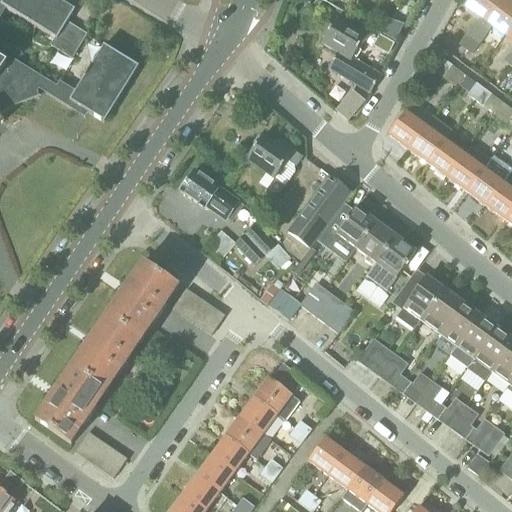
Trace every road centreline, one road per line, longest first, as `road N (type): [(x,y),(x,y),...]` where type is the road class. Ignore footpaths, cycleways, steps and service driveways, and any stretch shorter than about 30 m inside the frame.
road 1 (residential): [(493,511),(251,314)]
road 2 (residential): [(115,511),(251,314)]
road 3 (tertiary): [(0,373),(117,204)]
road 4 (residential): [(511,292),(355,159)]
road 5 (tertiary): [(117,204),(222,45)]
road 6 (residential): [(355,159),(444,0)]
road 7 (residential): [(355,159),(222,45)]
road 8 (residential): [(251,314),(117,204)]
road 9 (residential): [(113,511),(0,426)]
